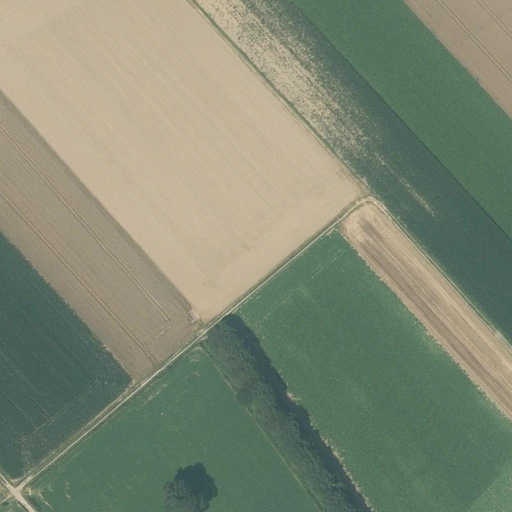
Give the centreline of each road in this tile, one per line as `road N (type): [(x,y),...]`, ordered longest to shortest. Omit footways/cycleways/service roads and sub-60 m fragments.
road 1 (track): [(511,348),(388,211),(368,202),(0,507)]
road 2 (track): [(368,202),(186,0)]
